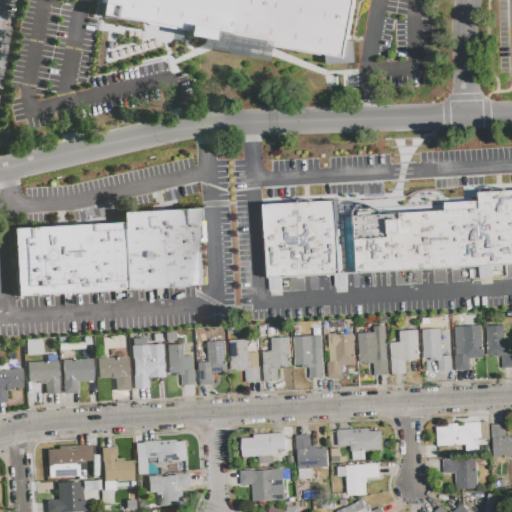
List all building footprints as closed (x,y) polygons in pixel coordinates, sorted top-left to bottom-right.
[(97,15),(99,0),(356,0),(346,60),(97,15)] [(481,202),(481,193),(511,191),(511,264),(484,266),(481,202)] [(300,203),(325,202),(336,201),(337,209),(341,275),(305,277),(300,203)] [(481,202),(484,266),(449,268),(446,211),(446,204),(481,202)] [(300,203),(305,277),(268,279),(264,205),(300,203)] [(371,215),(374,272),(341,275),(337,209),(371,207),(371,215)] [(121,223),(120,212),(199,208),(203,286),(124,290),(121,223)] [(446,211),(449,268),(415,270),(411,213),(446,211)] [(411,213),(415,270),(374,272),(371,215),(411,213)] [(121,223),(124,290),(15,296),(11,228),(121,223)] [(457,355),(455,327),(481,325),(483,359),(470,360),(470,371),(457,372),(456,356),(457,355)] [(487,326),(505,325),(507,354),(511,353),(511,369),(503,369),(502,356),(489,357),(487,326)] [(441,343),(450,342),(452,372),(439,373),(438,358),(424,359),(422,330),(440,329),(441,343)] [(417,331),(419,359),(405,360),(406,374),(392,375),(390,343),(401,343),(400,332),(417,331)] [(164,333),(174,332),(175,339),(165,340),(164,333)] [(153,334),(161,333),(161,341),(153,342),(153,334)] [(373,362),(360,363),(358,334),(376,333),(378,361),(387,360),(388,376),(374,377),(373,362)] [(329,379),(328,363),(330,363),(328,336),(354,335),(356,365),(342,366),(342,378),(329,379)] [(294,338),(321,336),(324,378),(310,379),(309,368),(302,369),(302,366),(296,366),(294,338)] [(264,382),(262,352),(273,351),(272,339),(290,338),(292,367),(278,367),(279,381),(264,382)] [(245,370),(232,371),(230,341),(248,340),(249,353),(256,353),(257,367),(260,367),(260,382),(246,383),(245,370)] [(213,374),(213,385),(200,386),(198,363),(208,363),(207,343),(225,342),(227,373),(213,374)] [(161,344),(163,377),(146,378),(146,388),(133,389),(130,346),(161,344)] [(181,375),(174,376),(174,372),(168,373),(166,345),(183,344),(184,358),(192,357),(193,371),(195,371),(195,385),(182,386),(181,375)] [(96,359),(127,357),(129,390),(115,391),(114,378),(98,379),(96,359)] [(61,360),(91,358),(92,380),(75,381),(76,393),(63,393),(61,360)] [(26,363),(55,361),(58,393),(44,394),(43,383),(39,383),(39,381),(27,382),(26,363)] [(0,402),(0,369),(20,369),(21,387),(9,388),(9,389),(4,390),(5,402),(0,402)] [(437,446),(436,429),(450,428),(449,425),(459,424),(459,427),(465,427),(465,424),(488,422),(490,444),(479,445),(474,440),(468,437),(468,433),(459,434),(460,438),(468,437),(469,444),(437,446)] [(492,424),(506,424),(507,437),(510,437),(510,438),(511,437),(511,456),(494,457),(492,424)] [(337,430),(369,428),(369,432),(381,431),(382,450),(364,451),(365,460),(353,460),(352,452),(351,452),(350,445),(338,446),(337,430)] [(241,439),(254,438),(253,436),(262,436),(262,437),(269,437),(269,434),(285,433),(286,449),(273,450),(273,463),(260,464),(260,457),(242,458),(241,439)] [(296,436),(310,435),(311,447),(317,447),(318,449),(327,449),(328,468),(312,469),(312,479),(298,480),(296,436)] [(134,443),(141,443),(141,442),(154,441),(174,440),(174,443),(186,442),(187,462),(156,464),(156,474),(136,475),(134,443)] [(47,477),(45,450),(58,449),(58,447),(89,445),(90,460),(77,461),(78,475),(47,477)] [(103,481),(100,447),(114,446),(115,459),(122,458),(122,461),(131,460),(133,479),(103,481)] [(456,490),(455,474),(444,474),(443,460),(455,459),(455,461),(477,459),(479,489),(456,490)] [(345,467),(364,465),(364,464),(379,463),(380,478),(367,479),(368,483),(367,483),(367,495),(347,496),(346,477),(338,478),(337,468),(345,467)] [(240,471),(283,469),(285,500),(253,503),(252,485),(241,486),(240,471)] [(191,475),(192,490),(182,490),(183,506),(159,507),(158,494),(154,495),(154,492),(147,493),(146,477),(159,476),(159,477),(191,475)] [(56,483),(77,481),(77,487),(81,487),(82,501),(86,501),(86,510),(61,511),(45,511),(45,501),(57,500),(56,483)] [(484,511),(489,494),(502,497),(498,511),(484,511)] [(339,511),(363,501),(366,507),(369,505),(371,511),(381,507),(383,511),(339,511)]
